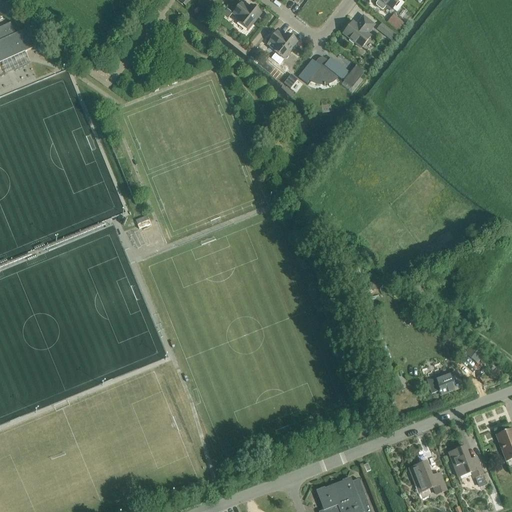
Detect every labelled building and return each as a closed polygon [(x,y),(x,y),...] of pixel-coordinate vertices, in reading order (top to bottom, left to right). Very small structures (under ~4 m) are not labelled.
[(386,6),(392,11),(400,0),(377,0),(379,1),(376,5),(376,6),(381,10),(383,10),(386,6)] [(239,20),(237,22),(248,31),(261,15),(259,13),(259,12),(256,10),(255,10),(250,6),(247,9),(241,4),(232,15),(239,20)] [(397,32),(403,25),(393,16),(387,24),(397,32)] [(354,44),(361,49),(370,38),(367,35),(374,26),(363,18),(356,26),(352,23),(343,35),(350,40),(348,42),(353,45),(354,44)] [(10,59),(33,49),(25,32),(24,31),(15,35),(10,24),(0,28),(0,63),(2,63),(3,67),(11,63),(10,59)] [(395,35),(381,24),(376,31),(390,42),(395,35)] [(295,42),(295,41),(292,38),(291,38),(286,35),(283,38),(277,33),(266,46),(284,60),(297,43),(295,42)] [(312,61),(298,78),(306,85),(309,81),(311,82),(314,84),(316,84),(318,85),(321,85),(323,85),(323,87),(325,87),(325,85),(327,85),(329,84),(331,83),(333,81),(335,80),(337,78),(341,81),(342,80),(344,81),(343,83),(351,89),(364,73),(356,67),(348,76),(347,74),(348,73),(330,59),(327,63),(325,61),(318,62),(316,64),(312,61)] [(147,216),(137,220),(140,229),(151,224),(147,216)] [(436,284),(447,278),(448,279),(457,273),(461,279),(465,276),(462,271),(462,270),(457,261),(442,269),(442,268),(431,275),(436,284)] [(353,269),(356,277),(357,282),(366,279),(363,266),(353,269)] [(385,336),(388,345),(403,339),(400,330),(385,336)] [(476,364),(483,355),(467,343),(463,349),(467,352),(465,355),(476,364)] [(391,378),(395,390),(396,393),(402,391),(396,376),(391,378)] [(431,395),(439,392),(441,397),(462,389),(457,378),(451,381),(449,376),(444,378),(435,381),(426,381),(431,395)] [(511,430),(495,436),(505,463),(511,460),(511,430)] [(464,448),(448,454),(458,479),(473,473),(475,478),(480,489),(486,486),(484,481),(485,481),(482,476),(476,459),(470,462),(464,448)] [(418,469),(409,472),(415,487),(418,486),(421,493),(433,489),(436,496),(446,492),(440,477),(432,480),(425,463),(417,467),(418,469)] [(370,511),(358,480),(351,483),(350,479),(342,482),(343,483),(324,490),(324,489),(316,492),(323,511),(370,511)]
